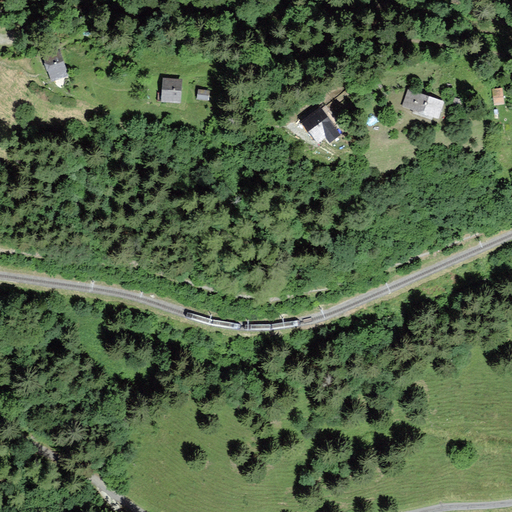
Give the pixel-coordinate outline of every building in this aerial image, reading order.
[(60,51),(44,56),(51,80),(67,75),(60,51)] [(181,81),(165,79),(163,100),(179,102),(181,81)] [(504,103),(502,89),(493,90),(495,104),(504,103)] [(209,92),(199,90),(197,99),(208,100),(209,92)] [(438,117),(443,102),(409,90),(404,105),(438,117)] [(304,122),(319,141),(325,136),(329,142),(339,134),(320,109),(304,122)]
